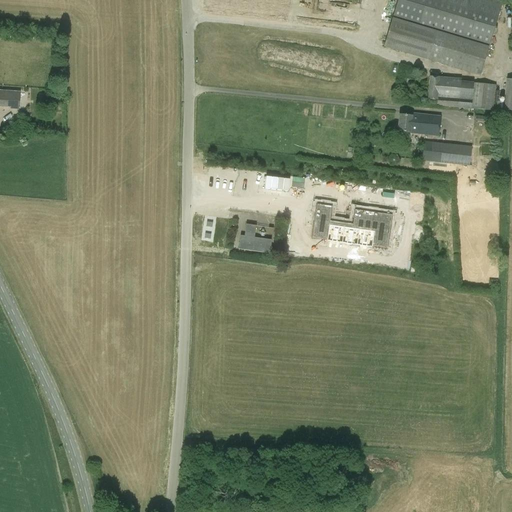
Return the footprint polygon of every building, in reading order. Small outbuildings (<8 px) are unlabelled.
[(502,0),(397,0),(383,48),(480,77),(502,0)] [(427,101),(436,101),(436,107),(492,111),(493,103),(496,103),(498,88),(496,88),(495,86),(473,84),(473,83),(461,82),(461,80),(429,77),(427,101)] [(496,110),(511,111),(511,79),(506,79),(504,102),(497,102),(496,110)] [(19,110),(20,92),(0,90),(0,107),(10,108),(10,110),(19,110)] [(55,96),(39,96),(39,110),(55,110),(55,96)] [(410,134),(416,134),(416,135),(438,138),(441,117),(420,115),(412,114),(411,117),(399,115),(397,132),(410,134)] [(471,162),(470,162),(472,148),(432,144),(429,169),(472,173),(473,163),(477,163),(477,159),(471,158),(471,162)] [(254,239),(256,227),(246,225),(244,237),(240,237),(238,250),(269,254),(271,241),(254,239)]
